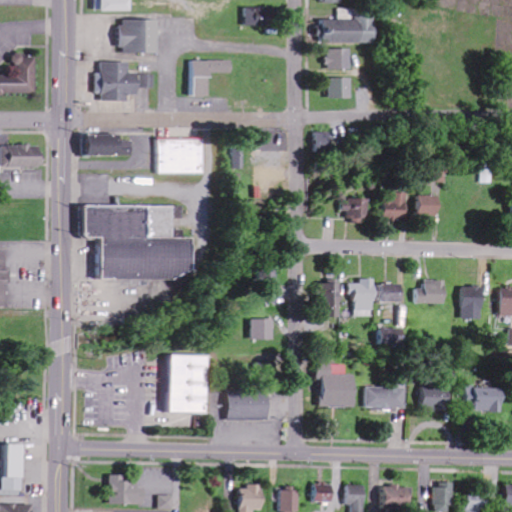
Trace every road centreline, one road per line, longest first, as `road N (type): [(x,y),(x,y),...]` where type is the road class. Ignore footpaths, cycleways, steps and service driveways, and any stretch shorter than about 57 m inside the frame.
road 1 (secondary): [(60,511),(68,0)]
road 2 (residential): [(297,452),(294,0)]
road 3 (secondary): [(511,457),(61,451)]
road 4 (residential): [(66,121),(511,115)]
road 5 (residential): [(511,249),(298,265)]
